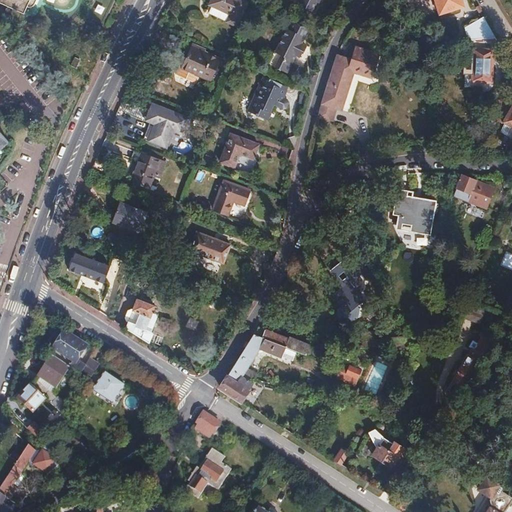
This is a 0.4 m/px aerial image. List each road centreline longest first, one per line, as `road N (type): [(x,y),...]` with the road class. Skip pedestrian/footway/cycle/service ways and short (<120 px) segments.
road 1 (tertiary): [(27,281),(84,128),(148,0)]
road 2 (residential): [(297,208),(377,166),(511,166)]
road 3 (residential): [(362,0),(334,38),(312,96),(297,208)]
road 4 (residential): [(199,392),(383,511)]
road 5 (residential): [(297,208),(286,259),(260,310),(199,392)]
road 6 (residential): [(27,281),(199,392)]
road 7 (residential): [(43,511),(177,423)]
